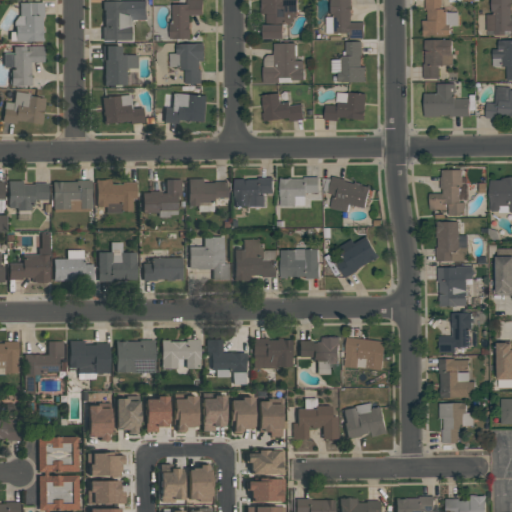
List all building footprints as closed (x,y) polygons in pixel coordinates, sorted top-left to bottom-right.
[(201,0),(186,0),(187,4),(170,5),(171,39),(189,39),(189,16),(202,16),(201,0)] [(261,0),(263,40),(284,39),(284,14),(297,14),(296,0),(261,0)] [(364,22),(350,22),(350,0),(330,0),(330,18),(325,18),(325,33),(348,34),(347,38),(363,38),(364,22)] [(440,0),(426,0),(427,20),(421,20),(422,36),(449,35),(449,26),(457,26),(457,11),(441,12),(440,0)] [(510,0),(490,0),(491,15),(486,15),(486,35),(511,34),(511,19),(511,20),(510,0)] [(130,40),(130,20),(146,20),(146,1),(102,2),(103,40),(130,40)] [(42,40),(42,2),(20,2),(20,25),(14,25),(15,40),(42,40)] [(451,40),(423,40),(424,81),(439,81),(438,66),(452,66),(451,40)] [(511,81),(511,40),(497,40),(497,49),(492,50),(492,59),(503,59),(503,68),(506,68),(506,81),(511,81)] [(361,42),(345,42),(345,59),(331,59),(331,73),(337,73),(337,82),(364,82),(364,67),(361,67),(361,42)] [(296,44),(273,43),(273,55),(263,55),(262,82),(303,83),(303,61),(296,61),(296,44)] [(176,44),(176,53),(169,53),(169,68),(184,68),(184,84),(200,84),(200,61),(203,61),(203,44),(176,44)] [(136,54),(120,55),(120,45),(102,46),(103,85),(126,85),(125,68),(137,68),(136,54)] [(43,46),(11,46),(11,86),(30,85),(30,62),(43,62),(43,46)] [(423,116),(469,117),(469,99),(455,99),(455,84),(436,84),(436,94),(424,94),(423,116)] [(511,118),(511,89),(495,88),(494,104),(486,103),(485,117),(511,118)] [(41,123),(44,96),(13,93),(12,103),(4,102),(2,122),(15,123),(15,121),(41,123)] [(364,121),(365,94),(337,93),(336,106),(324,105),(324,119),(364,121)] [(204,123),(205,95),(172,94),(171,107),(164,107),(163,121),(204,123)] [(303,119),(302,103),(280,105),(279,94),(261,95),(263,122),(303,119)] [(142,107),(131,108),(130,95),(101,97),(103,124),(143,121),(142,107)] [(428,194),(428,210),(446,210),(446,216),(465,216),(465,170),(440,170),(440,194),(428,194)] [(227,182),(201,181),(202,179),(187,178),(187,205),(197,205),(197,211),(213,211),(213,197),(227,197),(227,182)] [(234,178),(234,207),(264,207),(264,194),(272,195),(272,179),(234,178)] [(279,179),(279,207),(305,206),(305,193),(318,193),(318,178),(279,179)] [(329,208),(347,212),(349,205),(365,208),(369,186),(331,178),(328,194),(332,195),(329,208)] [(511,212),(511,178),(488,179),(489,213),(511,212)] [(95,180),(95,207),(107,207),(107,212),(132,211),(131,199),(136,199),(135,182),(110,183),(110,179),(95,180)] [(47,183),(21,184),(21,180),(7,180),(7,210),(30,209),(30,200),(47,200),(47,183)] [(51,181),(52,210),(91,209),(90,180),(51,181)] [(180,180),(164,180),(165,191),(141,192),(141,212),(176,211),(176,195),(181,195),(180,180)] [(458,222),(436,222),(435,262),(467,262),(467,236),(458,235),(458,222)] [(49,282),(49,233),(39,233),(39,254),(23,255),(23,263),(8,263),(8,279),(31,279),(31,282),(49,282)] [(222,237),(202,237),(202,247),(188,247),(188,269),(199,269),(199,280),(228,280),(227,263),(223,263),(222,237)] [(332,256),(343,277),(378,259),(366,237),(332,256)] [(233,250),(234,278),(274,278),(274,250),(260,250),(260,239),(243,239),(243,250),(233,250)] [(135,280),(136,252),(121,252),(121,242),(110,242),(110,252),(97,252),(97,280),(135,280)] [(279,278),(318,279),(318,250),(280,249),(279,278)] [(53,281),(83,280),(82,250),(65,250),(66,259),(52,259),(53,281)] [(511,256),(495,257),(497,296),(511,294),(511,256)] [(181,257),(151,258),(151,264),(142,264),(143,280),(181,279),(181,257)] [(472,267),(438,267),(438,307),(466,307),(465,280),(472,280),(472,267)] [(470,313),(451,314),(451,337),(438,337),(438,350),(476,349),(476,332),(471,332),(470,313)] [(338,337),(321,337),(321,341),(298,341),(298,357),(315,357),(315,375),(328,375),(329,365),(338,365),(338,337)] [(291,339),(253,338),(252,367),(291,368),(291,339)] [(245,384),(245,353),(221,353),(221,339),(205,339),(205,355),(210,355),(210,369),(215,369),(215,377),(228,377),(228,373),(232,373),(232,384),(245,384)] [(344,368),(382,370),(384,341),(345,339),(344,368)] [(108,343),(83,343),(83,341),(68,340),(68,368),(77,368),(77,379),(84,379),(84,373),(108,373),(108,343)] [(114,341),(115,373),(154,372),(153,340),(114,341)] [(199,341),(160,340),(160,368),(180,368),(180,369),(199,369),(199,341)] [(62,341),(46,341),(46,354),(23,355),(24,373),(58,373),(58,357),(63,357),(62,341)] [(0,342),(0,371),(17,371),(17,342),(0,342)] [(511,387),(511,343),(496,344),(497,388),(511,387)] [(474,397),(474,382),(469,382),(468,359),(438,360),(439,398),(474,397)] [(511,396),(500,396),(500,423),(511,422),(511,396)] [(167,397),(144,398),(144,431),(156,431),(156,427),(167,427),(167,397)] [(195,397),(173,397),(174,432),(185,432),(185,427),(196,427),(195,397)] [(224,397),(201,397),(201,429),(214,429),(214,427),(224,427),(224,397)] [(252,398),(230,398),(230,433),(241,433),(241,428),(253,427),(252,398)] [(336,439),(336,416),(331,416),(331,405),(315,406),(315,398),(303,398),(303,408),(296,408),(296,423),(292,423),(292,439),(308,439),(308,427),(321,427),(321,439),(336,439)] [(115,400),(115,430),(127,429),(127,434),(138,434),(138,399),(115,400)] [(280,402),(257,403),(257,432),(268,432),(269,437),(280,436),(280,402)] [(386,434),(381,407),(371,409),(370,404),(341,409),(346,438),(369,434),(370,437),(386,434)] [(108,406),(86,407),(87,437),(97,436),(98,441),(109,441),(108,406)] [(19,418),(0,418),(0,439),(18,440),(19,418)] [(77,471),(76,436),(37,437),(37,471),(77,471)] [(279,474),(279,451),(245,451),(245,463),(249,463),(249,474),(279,474)] [(87,476),(121,476),(121,454),(86,454),(87,476)] [(182,470),(163,470),(163,464),(157,465),(159,502),(183,501),(182,470)] [(187,500),(209,500),(209,467),(187,467),(187,500)] [(77,475),(37,476),(38,510),(78,509),(77,475)] [(86,503),(123,504),(123,491),(117,491),(118,481),(87,480),(86,503)] [(279,480),(245,480),(245,491),(250,491),(250,502),(279,502),(279,480)] [(484,511),(484,496),(470,496),(470,500),(445,500),(444,511),(484,511)] [(338,498),(338,511),(378,511),(379,501),(355,501),(355,497),(338,498)] [(433,511),(433,497),(394,498),(394,511),(433,511)] [(333,511),(334,499),(295,499),(294,511),(333,511)] [(0,502),(0,511),(18,511),(18,502),(0,502)]
